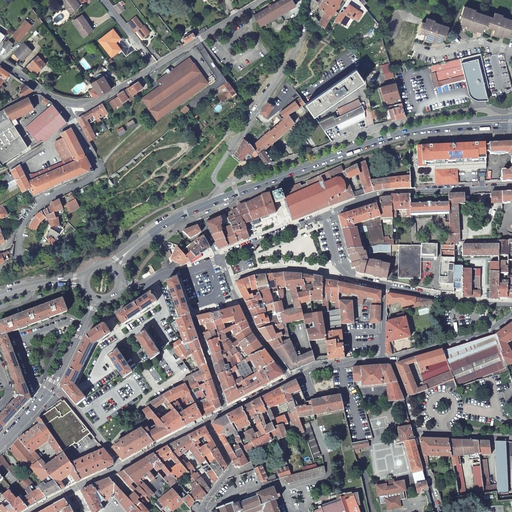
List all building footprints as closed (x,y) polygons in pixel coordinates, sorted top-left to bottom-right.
[(73,0),(60,0),(70,14),(79,7),(73,0)] [(276,0),(270,0),(254,11),(262,24),(275,15),(276,16),(289,8),(288,7),(295,3),(293,0),(278,0),(277,1),(276,0)] [(322,27),(324,28),(340,0),(322,0),(319,7),(325,11),(318,24),(322,27)] [(124,4),(122,1),(112,6),(118,14),(124,10),(120,6),(124,4)] [(343,13),(340,12),(334,20),(337,22),(338,21),(345,25),(345,24),(350,17),(352,18),(353,17),(354,17),(358,20),(362,13),(349,4),(343,13)] [(483,28),(485,29),(489,17),(475,12),(475,10),(463,6),(460,16),(459,19),(461,19),(460,22),(461,24),(466,26),(465,29),(473,31),(472,32),(475,33),(476,30),(480,32),(482,31),(483,28)] [(420,33),(421,33),(424,23),(407,17),(407,16),(395,12),(392,22),(391,24),(393,25),(392,28),(393,29),(398,31),(397,35),(405,37),(407,38),(408,36),(412,38),(414,37),(415,34),(420,35),(420,33)] [(492,18),(489,17),(485,29),(488,30),(488,27),(494,29),(492,34),(500,36),(500,37),(502,38),(503,36),(508,37),(509,37),(510,33),(511,33),(511,20),(502,17),(502,15),(494,13),(492,18)] [(85,24),(86,23),(81,16),(72,23),(83,37),(91,32),(85,24)] [(33,22),(27,17),(12,36),(19,41),(33,22)] [(144,26),(143,27),(135,17),(126,24),(133,32),(134,34),(137,32),(143,39),(150,33),(144,26)] [(350,17),(345,24),(348,26),(354,17),(353,17),(352,18),(350,17)] [(426,18),(424,23),(421,33),(426,35),(424,40),(432,42),(431,42),(434,43),(435,41),(440,43),(441,42),(442,39),(444,40),(448,27),(434,23),(434,21),(426,18)] [(207,30),(206,27),(199,31),(200,32),(197,34),(198,35),(207,30)] [(183,39),(185,43),(196,37),(193,33),(183,39)] [(2,47),(6,50),(12,44),(8,40),(2,47)] [(23,42),(13,53),(22,61),(31,51),(23,42)] [(41,51),(26,66),(32,72),(34,70),(36,73),(45,64),(42,61),(46,56),(41,51)] [(487,58),(483,59),(488,83),(492,99),(503,98),(511,93),(511,89),(503,54),(493,57),(491,57),(490,55),(486,55),(487,58)] [(474,55),(430,66),(433,78),(437,77),(439,86),(476,76),(472,63),(476,62),(475,59),(474,55)] [(190,57),(174,69),(178,74),(193,63),(190,57)] [(161,87),(143,100),(159,120),(208,83),(193,63),(178,74),(174,69),(157,82),(161,87)] [(390,64),(381,67),(384,74),(392,72),(391,68),(390,64)] [(0,86),(1,85),(9,73),(0,66),(0,75),(1,76),(0,77),(0,86)] [(356,69),(306,104),(314,117),(364,82),(356,69)] [(91,83),(91,85),(94,88),(100,96),(112,89),(103,76),(102,77),(96,80),(91,83)] [(127,88),(133,96),(143,88),(138,81),(127,88)] [(229,81),(221,87),(224,90),(218,95),(222,101),(232,93),(234,96),(237,93),(229,81)] [(19,94),(20,97),(34,90),(27,85),(26,86),(24,84),(20,87),(22,89),(20,90),(22,92),(19,94)] [(399,97),(395,84),(381,88),(385,102),(388,101),(388,104),(394,102),(393,99),(399,97)] [(89,91),(94,98),(100,96),(94,88),(89,91)] [(123,91),(117,94),(118,96),(110,102),(114,109),(123,103),(129,99),(133,96),(127,88),(123,91)] [(385,102),(381,88),(378,89),(383,106),(388,104),(388,101),(385,102)] [(28,97),(0,111),(0,158),(3,163),(28,147),(15,127),(19,125),(15,118),(34,109),(28,97)] [(305,104),(301,98),(280,113),(284,119),(270,131),(269,131),(251,145),(258,154),(265,165),(273,161),(264,149),(294,123),(289,114),(305,104)] [(340,116),(362,106),(358,99),(337,110),(340,116)] [(270,103),(267,102),(260,112),(267,116),(273,105),(271,104),(270,103)] [(102,103),(91,110),(96,119),(101,116),(99,114),(106,110),(102,103)] [(389,110),(391,121),(405,118),(401,103),(398,104),(399,107),(389,110)] [(68,122),(53,104),(26,128),(38,142),(42,138),(44,141),(68,122)] [(364,111),(362,106),(340,116),(334,119),(333,116),(319,123),(324,131),(338,124),(340,129),(365,116),(364,111)] [(78,119),(82,127),(89,123),(96,119),(91,110),(78,119)] [(82,127),(89,141),(96,137),(89,123),(82,127)] [(338,124),(324,131),(327,135),(340,129),(338,124)] [(29,188),(33,198),(94,171),(91,166),(75,136),(71,128),(61,134),(63,138),(55,143),(54,145),(63,160),(73,155),(74,158),(78,159),(72,162),(28,181),(25,174),(20,165),(11,170),(11,171),(1,177),(8,189),(18,183),(23,191),(29,188)] [(244,139),(234,155),(241,161),(249,150),(252,152),(255,157),(258,154),(251,145),(250,143),(244,139)] [(511,141),(489,142),(487,145),(485,145),(485,151),(488,151),(490,154),(508,152),(511,156),(511,166),(509,170),(501,171),(501,181),(511,180),(511,141)] [(422,146),(417,146),(418,167),(435,166),(436,184),(457,183),(457,169),(486,168),(485,151),(485,145),(485,143),(477,143),(457,144),(445,145),(422,146)] [(34,174),(25,174),(28,181),(72,162),(70,158),(56,164),(48,168),(34,174)] [(365,161),(343,172),(345,177),(347,176),(348,177),(358,173),(367,193),(375,191),(382,189),(393,188),(399,188),(410,188),(410,172),(407,173),(407,177),(371,181),(365,162),(365,161)] [(282,192),(282,190),(272,194),(276,203),(283,200),(291,221),(332,204),(335,203),(355,197),(345,177),(343,172),(341,167),(306,183),(306,184),(303,186),(301,187),(300,184),(282,192)] [(511,191),(501,192),(502,203),(507,203),(507,202),(511,202),(511,223),(511,224),(510,224),(510,225),(510,226),(510,227),(511,227),(511,228),(511,227),(511,191)] [(491,203),(502,203),(501,192),(491,192),(491,203)] [(262,196),(268,216),(275,213),(272,204),(270,197),(269,193),(261,195),(262,196)] [(448,194),(449,201),(449,212),(449,215),(458,215),(458,216),(459,215),(458,204),(465,204),(464,193),(448,194)] [(70,212),(79,207),(73,194),(68,197),(70,202),(68,203),(68,204),(66,205),(70,212)] [(391,196),(392,217),(396,217),(396,210),(407,209),(407,216),(411,216),(411,214),(410,203),(410,195),(410,194),(391,195),(391,196)] [(249,202),(246,204),(252,221),(268,216),(262,196),(256,199),(256,198),(253,199),(253,200),(249,202)] [(379,197),(381,215),(381,217),(392,217),(391,196),(379,197)] [(57,210),(63,207),(59,198),(53,201),(57,210)] [(43,210),(45,213),(54,211),(57,210),(53,201),(51,203),(51,204),(46,206),(47,208),(43,210)] [(449,201),(410,203),(411,214),(449,212),(449,201)] [(377,203),(338,216),(340,223),(342,229),(365,227),(367,232),(372,246),(378,245),(385,245),(384,240),(381,224),(381,217),(381,215),(377,203)] [(0,216),(3,217),(8,214),(2,204),(0,205),(0,216)] [(237,208),(231,211),(239,230),(245,228),(244,226),(245,225),(246,225),(246,224),(246,223),(252,221),(246,204),(237,208)] [(41,211),(36,215),(41,220),(45,217),(41,211)] [(231,211),(226,214),(230,222),(231,226),(234,232),(239,230),(231,211)] [(230,222),(226,214),(225,213),(220,216),(222,221),(221,222),(222,226),(230,222)] [(32,219),(29,227),(36,230),(41,220),(36,215),(32,219)] [(459,221),(459,215),(458,216),(458,215),(449,215),(450,239),(451,245),(455,245),(458,245),(456,221),(459,221)] [(48,218),(50,223),(56,223),(60,224),(58,216),(57,216),(48,218)] [(222,221),(220,216),(218,217),(212,220),(205,223),(212,236),(221,231),(224,229),(222,226),(221,222),(222,221)] [(50,226),(60,232),(66,223),(65,222),(60,224),(56,223),(50,223),(50,226)] [(47,238),(52,244),(60,232),(50,226),(48,231),(47,235),(47,236),(47,238)] [(197,226),(182,231),(190,238),(201,232),(197,226)] [(238,242),(234,232),(231,226),(224,229),(221,231),(228,246),(238,242)] [(365,227),(342,229),(347,250),(364,248),(360,233),(367,232),(365,227)] [(245,228),(239,230),(234,232),(238,242),(242,240),(243,241),(249,239),(245,228)] [(224,248),(228,246),(221,231),(212,236),(219,250),(224,248)] [(186,257),(190,261),(210,249),(203,237),(194,242),(197,246),(186,257)] [(378,245),(372,246),(369,247),(370,253),(381,252),(391,252),(391,245),(394,245),(393,240),(384,240),(385,245),(378,245)] [(499,242),(499,245),(499,256),(508,256),(508,260),(511,260),(511,240),(499,240),(499,242)] [(197,246),(194,242),(190,245),(182,252),(186,257),(197,246)] [(412,245),(399,245),(398,278),(421,278),(421,258),(437,258),(437,244),(421,244),(421,245),(412,245)] [(455,245),(451,245),(447,245),(442,245),(441,257),(454,257),(455,245)] [(499,245),(463,245),(463,255),(499,256),(499,245)] [(183,266),(190,261),(186,257),(182,252),(177,246),(171,260),(183,266)] [(364,248),(347,250),(349,256),(350,256),(351,258),(353,269),(356,268),(356,271),(359,272),(359,273),(364,274),(364,273),(366,274),(373,275),(373,276),(382,278),(387,279),(390,265),(381,262),(372,260),(368,259),(365,247),(364,248)] [(9,251),(8,251),(1,253),(0,253),(0,263),(4,261),(8,258),(6,254),(9,251)] [(454,257),(441,257),(438,290),(455,292),(455,266),(454,257)] [(499,273),(499,266),(499,263),(490,262),(490,299),(498,299),(498,298),(499,284),(499,273)] [(463,266),(455,266),(455,292),(462,293),(463,268),(463,266)] [(507,277),(508,270),(508,266),(499,266),(499,273),(504,273),(504,284),(499,284),(498,298),(507,298),(507,277)] [(471,269),(463,268),(462,293),(462,297),(471,297),(471,269)] [(283,273),(273,274),(275,284),(277,286),(278,291),(281,302),(282,301),(283,300),(283,299),(284,298),(284,296),(283,288),(286,287),(283,273)] [(284,273),(283,273),(286,287),(287,290),(292,289),(294,298),(293,298),(295,309),(302,307),(301,303),(311,302),(310,293),(307,293),(304,281),(302,281),(302,274),(284,273)] [(270,293),(274,292),(278,291),(277,286),(275,284),(273,274),(265,275),(268,286),(270,293)] [(313,277),(302,274),(302,281),(304,281),(307,293),(310,293),(314,292),(314,277),(313,277)] [(268,286),(265,275),(255,276),(258,288),(268,286)] [(236,283),(245,303),(255,301),(255,298),(260,295),(258,288),(255,276),(236,283)] [(313,276),(313,277),(314,277),(314,292),(310,293),(311,302),(324,301),(323,280),(323,278),(313,276)] [(173,299),(183,296),(177,278),(167,281),(167,282),(173,299)] [(324,303),(324,312),(330,312),(329,301),(333,301),(333,302),(338,302),(338,306),(338,310),(340,310),(338,282),(323,280),(324,301),(324,303)] [(357,286),(338,282),(340,310),(341,325),(342,325),(354,324),(352,301),(352,294),(372,299),(372,306),(370,306),(370,323),(380,323),(381,292),(357,286)] [(255,301),(245,303),(249,310),(259,308),(257,300),(261,299),(264,309),(273,304),(270,293),(268,286),(258,288),(260,295),(255,298),(255,301)] [(135,303),(141,312),(156,302),(150,293),(135,303)] [(387,295),(386,305),(401,303),(402,308),(436,301),(388,293),(387,295)] [(173,299),(180,318),(189,314),(183,296),(173,299)] [(41,307),(46,319),(68,311),(63,299),(61,300),(41,307)] [(286,322),(286,323),(304,319),(304,316),(302,307),(295,309),(284,311),(281,302),(276,303),(273,304),(275,311),(277,316),(279,324),(286,322)] [(134,303),(116,315),(123,325),(141,312),(135,303),(134,303)] [(313,308),(314,314),(323,313),(324,312),(324,303),(319,303),(319,308),(313,308)] [(264,309),(265,312),(272,310),(273,312),(275,311),(273,304),(264,309)] [(19,315),(24,328),(46,319),(41,307),(39,308),(21,315),(19,315)] [(236,325),(246,321),(239,307),(230,309),(213,314),(211,314),(217,330),(218,332),(224,330),(226,329),(224,323),(235,321),(236,325)] [(259,308),(249,310),(253,318),(262,315),(260,311),(259,308)] [(326,339),(328,360),(344,358),(341,325),(340,310),(338,310),(331,311),(332,332),(325,333),(323,313),(314,314),(304,316),(304,319),(306,325),(313,324),(313,325),(315,325),(316,329),(307,331),(310,342),(326,339)] [(397,319),(386,322),(385,354),(387,355),(392,355),(389,342),(410,337),(405,317),(404,313),(398,314),(398,317),(397,317),(397,319)] [(191,319),(189,314),(180,318),(174,322),(169,325),(176,336),(178,335),(177,333),(179,331),(182,340),(180,341),(180,340),(179,340),(171,345),(174,350),(183,344),(184,346),(198,340),(191,319)] [(209,332),(217,330),(211,314),(206,315),(201,316),(197,317),(200,326),(201,325),(202,328),(207,327),(209,332)] [(2,335),(7,334),(24,328),(19,315),(0,322),(0,329),(2,334),(2,335)] [(263,315),(262,315),(253,318),(257,326),(266,322),(266,323),(270,322),(269,318),(265,319),(263,315)] [(266,322),(257,326),(259,330),(279,324),(277,316),(270,318),(269,318),(270,322),(266,323),(266,322)] [(231,327),(235,336),(249,327),(246,321),(236,325),(231,327)] [(286,322),(279,324),(259,330),(268,342),(288,334),(286,323),(286,322)] [(511,322),(496,334),(503,351),(502,352),(506,365),(511,362),(511,353),(507,344),(511,341),(511,322)] [(86,336),(94,344),(110,333),(104,324),(103,324),(86,336)] [(239,344),(252,333),(249,327),(235,336),(239,344)] [(204,334),(207,342),(217,338),(216,334),(217,333),(218,332),(217,330),(209,332),(204,334)] [(220,342),(227,339),(224,330),(218,332),(217,333),(219,338),(220,342)] [(145,332),(136,337),(151,359),(159,353),(145,332)] [(235,354),(237,365),(249,356),(264,349),(252,333),(239,344),(242,349),(237,352),(234,347),(229,351),(232,355),(235,354)] [(0,344),(3,354),(13,351),(8,337),(7,334),(2,335),(0,335),(0,344)] [(288,334),(268,342),(274,350),(290,342),(288,334)] [(496,334),(443,351),(446,361),(451,372),(454,380),(458,389),(474,382),(503,373),(508,372),(506,365),(502,352),(503,351),(496,334)] [(77,355),(86,360),(94,344),(86,336),(77,355)] [(212,355),(221,352),(218,344),(221,343),(220,342),(219,338),(217,338),(207,342),(212,355)] [(220,342),(221,343),(222,347),(223,346),(225,350),(223,351),(224,354),(229,351),(234,347),(228,339),(227,339),(220,342)] [(183,344),(174,350),(182,361),(188,357),(193,354),(202,350),(198,340),(184,346),(183,344)] [(290,342),(274,350),(290,372),(315,362),(312,352),(301,356),(299,351),(295,353),(290,342)] [(264,349),(249,356),(237,365),(235,367),(244,381),(244,380),(255,375),(254,374),(262,370),(265,368),(273,362),(264,349)] [(442,349),(415,357),(416,361),(420,373),(428,371),(426,366),(446,361),(443,351),(442,349)] [(117,350),(109,356),(120,373),(123,378),(132,372),(117,350)] [(202,350),(193,354),(194,356),(192,357),(194,362),(196,361),(199,368),(206,364),(202,350)] [(11,376),(21,372),(13,351),(3,354),(11,376)] [(229,351),(224,354),(223,351),(221,352),(212,355),(219,375),(228,372),(235,367),(237,365),(235,354),(232,355),(229,351)] [(68,372),(78,376),(86,360),(77,355),(68,372)] [(188,357),(182,361),(190,373),(196,369),(188,357)] [(416,361),(415,357),(396,364),(410,397),(428,390),(426,386),(424,387),(422,383),(415,386),(407,365),(416,361)] [(426,366),(428,371),(429,372),(421,374),(424,382),(451,372),(446,361),(426,366)] [(278,368),(273,362),(265,368),(267,370),(263,372),(270,382),(283,376),(283,374),(278,368)] [(205,383),(212,380),(206,364),(199,368),(200,369),(200,371),(192,375),(195,380),(199,386),(201,386),(200,385),(205,383)] [(388,365),(352,367),(353,381),(361,381),(361,382),(360,382),(359,383),(359,386),(361,386),(386,385),(387,402),(402,400),(390,366),(388,365)] [(244,381),(235,367),(228,372),(219,375),(218,375),(224,391),(244,381)] [(243,390),(245,395),(270,382),(263,372),(262,370),(254,374),(255,375),(244,380),(248,388),(243,390)] [(18,392),(27,389),(21,372),(11,376),(18,392)] [(62,386),(74,384),(78,376),(68,372),(62,384),(62,385),(62,386)] [(424,382),(422,383),(424,387),(426,386),(428,390),(454,380),(451,372),(424,382)] [(183,380),(185,385),(195,380),(192,375),(191,376),(183,380)] [(199,386),(195,380),(185,385),(191,396),(202,417),(221,407),(218,398),(207,402),(201,404),(200,403),(199,403),(194,393),(201,389),(199,386)] [(202,389),(213,383),(212,380),(205,383),(206,385),(201,387),(201,386),(199,386),(201,389),(202,389)] [(243,390),(248,388),(244,380),(244,381),(224,391),(228,404),(245,395),(243,390)] [(295,380),(281,388),(287,402),(287,403),(293,401),(290,394),(293,393),(293,394),(300,390),(295,380)] [(207,402),(218,398),(213,383),(202,389),(207,402)] [(63,388),(76,404),(85,397),(74,384),(62,386),(63,387),(63,388)] [(163,396),(169,404),(176,401),(185,396),(186,399),(191,396),(185,385),(166,394),(163,396)] [(281,388),(261,398),(267,412),(268,415),(272,414),(269,408),(287,402),(281,388)] [(6,410),(13,416),(30,398),(27,389),(18,392),(19,396),(6,410)] [(305,401),(306,405),(307,406),(312,406),(314,415),(344,408),(340,393),(335,394),(317,398),(305,401)] [(163,396),(158,399),(152,402),(146,406),(148,408),(171,433),(185,426),(171,406),(169,404),(163,396)] [(171,406),(185,426),(202,417),(191,396),(186,399),(189,405),(191,404),(193,407),(181,414),(178,410),(180,408),(177,403),(171,406)] [(261,398),(252,403),(261,422),(263,421),(263,419),(262,415),(267,412),(261,398)] [(181,409),(180,408),(178,410),(181,414),(193,407),(191,404),(189,405),(186,399),(186,400),(189,406),(191,404),(193,407),(181,414),(179,410),(181,409)] [(295,408),(293,401),(287,403),(290,412),(288,413),(289,414),(296,411),(295,408)] [(409,425),(403,401),(400,402),(400,403),(406,425),(409,425)] [(252,403),(242,408),(248,421),(253,418),(259,431),(254,433),(257,439),(266,434),(263,427),(261,422),(252,403)] [(306,405),(295,408),(296,411),(299,418),(314,415),(312,406),(307,406),(306,405)] [(143,431),(154,442),(171,433),(148,408),(142,411),(148,420),(151,419),(157,428),(149,433),(147,429),(143,431)] [(242,408),(227,416),(232,424),(234,424),(239,432),(241,430),(241,429),(250,424),(248,421),(242,408)] [(0,416),(0,429),(1,430),(13,416),(6,410),(0,416)] [(296,411),(289,414),(296,434),(304,432),(299,418),(296,411)] [(277,426),(282,425),(287,424),(284,415),(274,419),(270,420),(271,423),(273,428),(277,426)] [(238,444),(242,442),(238,436),(232,424),(227,416),(212,424),(222,443),(224,446),(228,443),(231,449),(239,445),(238,444)] [(39,417),(36,420),(39,423),(35,427),(19,439),(38,462),(60,490),(80,479),(75,469),(71,463),(63,451),(39,417)] [(271,423),(263,427),(266,434),(275,430),(273,428),(271,423)] [(276,435),(278,439),(287,437),(282,425),(277,426),(273,428),(275,430),(276,435)] [(423,471),(409,425),(406,425),(397,428),(400,443),(405,442),(413,473),(423,471)] [(209,467),(218,480),(223,473),(227,467),(218,449),(208,433),(205,427),(197,431),(216,462),(209,467)] [(120,443),(112,448),(123,460),(154,442),(143,431),(141,429),(120,441),(119,442),(120,443)] [(252,429),(238,436),(242,442),(243,446),(257,439),(254,433),(252,429)] [(243,446),(247,454),(249,453),(247,449),(254,446),(255,448),(272,439),(271,437),(276,435),(275,430),(266,434),(257,439),(243,446)] [(197,431),(188,436),(195,446),(199,443),(202,447),(198,450),(207,463),(209,467),(216,462),(197,431)] [(188,436),(167,446),(187,471),(193,478),(207,495),(210,490),(209,488),(198,474),(197,474),(197,473),(201,470),(199,466),(195,469),(189,463),(187,465),(181,457),(190,450),(201,465),(203,463),(204,465),(207,463),(198,450),(195,446),(188,436)] [(31,468),(33,466),(32,466),(33,466),(38,462),(19,439),(9,449),(27,471),(31,468)] [(427,467),(428,468),(428,456),(451,456),(448,440),(420,439),(423,455),(427,467)] [(352,443),(355,454),(356,454),(356,453),(360,453),(359,449),(368,447),(367,440),(352,443)] [(478,441),(448,440),(451,456),(479,455),(478,441)] [(489,442),(478,441),(479,455),(491,456),(489,442)] [(228,443),(224,446),(229,455),(240,448),(243,446),(242,442),(238,444),(239,445),(231,449),(228,443)] [(496,485),(497,492),(496,494),(508,493),(506,455),(506,442),(495,442),(496,485)] [(101,450),(71,463),(75,469),(80,479),(113,465),(113,460),(99,443),(97,445),(101,450)] [(187,471),(167,446),(154,454),(177,480),(179,482),(179,483),(182,481),(179,477),(187,471)] [(240,448),(229,455),(236,467),(240,467),(247,463),(240,448)] [(163,478),(170,486),(177,480),(154,454),(146,458),(153,467),(157,471),(161,468),(165,473),(164,474),(165,474),(166,474),(167,475),(163,478)] [(0,456),(0,466),(3,470),(7,467),(8,469),(10,467),(9,466),(1,455),(0,456)] [(139,487),(145,493),(149,498),(153,494),(140,479),(143,477),(145,478),(147,477),(152,482),(156,479),(149,471),(153,467),(146,458),(124,471),(139,487)] [(480,461),(480,467),(483,494),(497,492),(496,485),(489,486),(486,461),(480,461)] [(44,483),(37,488),(38,489),(39,488),(46,497),(60,490),(38,462),(33,466),(32,466),(33,466),(31,468),(44,483)] [(18,482),(18,481),(17,479),(15,477),(8,469),(7,467),(3,470),(0,466),(0,473),(4,478),(3,479),(7,476),(14,485),(18,482)] [(262,466),(254,469),(256,474),(260,484),(277,479),(275,477),(268,478),(262,466)] [(291,475),(285,477),(285,479),(286,479),(287,483),(291,482),(291,483),(325,474),(324,466),(291,475)] [(461,466),(453,468),(459,498),(467,497),(461,466)] [(218,480),(209,467),(207,468),(210,473),(207,475),(213,481),(215,484),(218,480)] [(288,467),(278,471),(280,478),(285,477),(291,475),(288,467)] [(480,467),(473,468),(476,495),(483,494),(480,467)] [(124,471),(117,474),(129,487),(134,482),(124,471)] [(426,482),(423,471),(413,473),(416,485),(426,482)] [(110,507),(101,511),(148,511),(142,505),(144,503),(135,493),(133,491),(129,487),(117,474),(113,476),(110,478),(97,483),(92,485),(107,504),(110,507)] [(26,490),(29,488),(34,484),(27,477),(23,479),(20,476),(17,479),(18,481),(18,482),(26,490)] [(189,495),(196,502),(197,501),(198,501),(199,501),(200,501),(201,501),(202,502),(207,495),(193,478),(192,480),(194,483),(191,485),(195,490),(191,494),(189,492),(188,493),(189,495)] [(387,485),(376,487),(378,497),(380,497),(382,504),(387,503),(388,511),(402,508),(400,500),(405,499),(404,492),(406,491),(407,491),(404,481),(394,483),(395,486),(387,488),(387,485)] [(179,482),(172,489),(174,491),(177,489),(181,485),(179,483),(179,482)] [(426,482),(416,485),(418,492),(428,489),(426,482)] [(30,493),(36,503),(46,497),(39,488),(38,489),(37,488),(34,484),(29,488),(32,492),(30,493)] [(107,504),(92,485),(81,491),(90,511),(101,511),(110,507),(107,504)] [(280,511),(276,499),(278,499),(274,486),(256,493),(257,495),(247,499),(234,504),(233,502),(216,509),(217,511),(214,511),(254,511),(262,509),(263,511),(280,511)] [(135,493),(144,503),(152,511),(162,511),(161,510),(158,511),(157,511),(154,508),(145,498),(144,498),(142,496),(145,493),(139,487),(136,490),(135,489),(133,491),(135,493)] [(160,510),(177,494),(174,491),(172,489),(172,488),(155,504),(160,510)] [(177,494),(182,499),(184,498),(177,489),(174,491),(177,494)] [(3,495),(6,500),(16,511),(20,511),(27,507),(20,498),(18,500),(9,490),(6,494),(5,493),(4,493),(2,491),(0,492),(2,496),(3,495)] [(310,511),(361,511),(359,504),(362,503),(359,491),(353,492),(352,490),(336,493),(336,499),(314,507),(315,510),(310,511)] [(18,496),(20,498),(27,507),(36,503),(30,493),(28,495),(23,498),(21,494),(22,493),(22,492),(18,495),(19,496),(18,496)] [(160,510),(161,510),(167,505),(172,511),(184,502),(183,501),(182,499),(177,494),(160,510)] [(183,501),(184,502),(190,509),(191,509),(196,502),(189,495),(183,501)] [(73,511),(70,506),(69,506),(65,499),(53,505),(56,511),(73,511)] [(6,507),(4,508),(7,511),(16,511),(6,500),(3,503),(6,507)]
